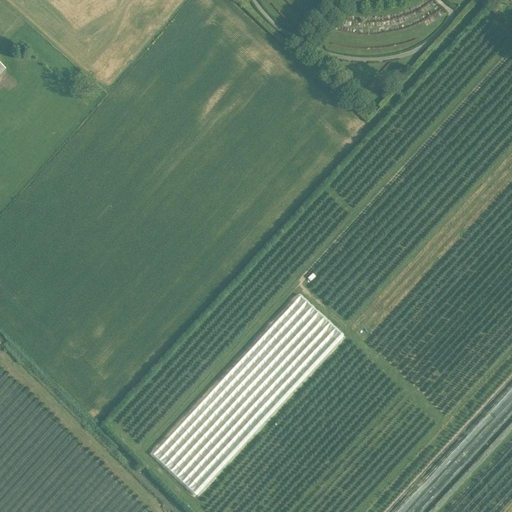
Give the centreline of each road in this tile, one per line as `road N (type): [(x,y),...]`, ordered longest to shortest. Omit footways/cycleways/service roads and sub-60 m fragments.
road 1 (track): [(511,51),(299,281)]
road 2 (track): [(386,511),(511,376)]
